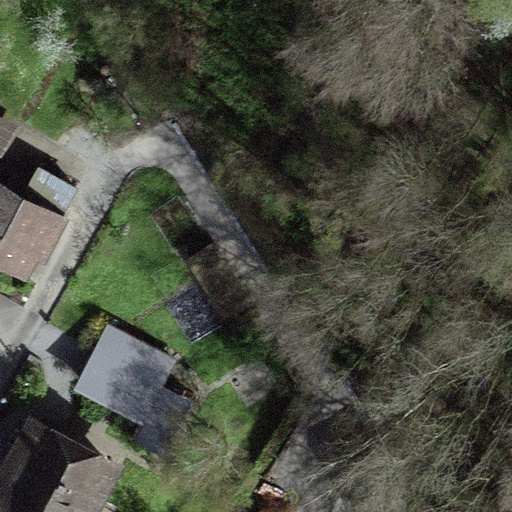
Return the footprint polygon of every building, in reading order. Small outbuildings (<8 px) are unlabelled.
[(0,119),(0,140),(10,125),(0,119)] [(0,185),(0,240),(36,262),(60,223),(0,185)] [(217,246),(191,261),(220,312),(246,297),(217,246)] [(179,392),(99,348),(81,381),(138,412),(130,428),(152,440),(179,392)] [(80,511),(103,471),(14,422),(0,446),(0,506),(10,511),(80,511)]
